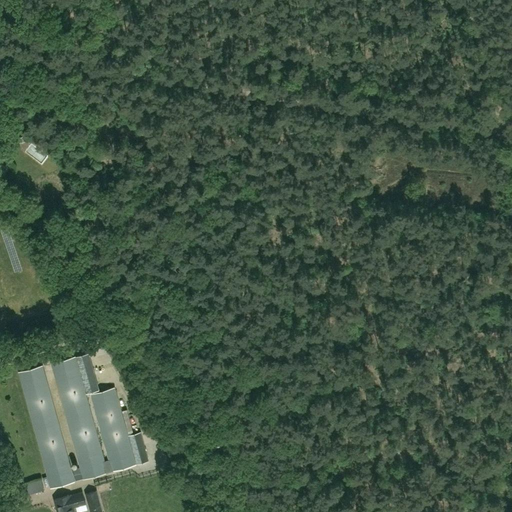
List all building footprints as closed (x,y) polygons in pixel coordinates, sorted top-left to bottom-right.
[(0,177),(8,172),(7,170),(9,168),(6,164),(4,165),(0,158),(0,177)] [(89,353),(77,356),(87,392),(99,389),(89,353)] [(72,470),(43,365),(19,372),(49,479),(44,481),(45,487),(51,485),(51,487),(149,460),(141,432),(128,435),(115,387),(91,394),(109,460),(105,461),(76,356),(51,363),(80,467),(72,470)] [(134,433),(127,409),(122,410),(128,434),(134,433)] [(233,449),(231,432),(221,433),(223,450),(233,449)] [(102,511),(97,491),(86,494),(91,511),(102,511)] [(71,495),(71,494),(54,499),(58,511),(74,511),(74,508),(75,507),(73,502),(75,501),(76,506),(86,503),(83,492),(71,495)]
